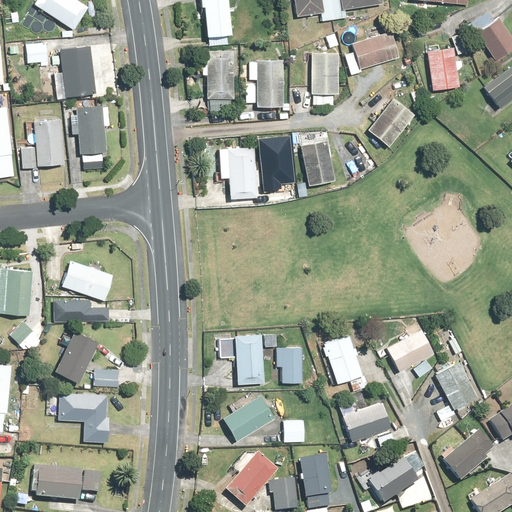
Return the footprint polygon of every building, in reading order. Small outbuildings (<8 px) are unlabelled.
[(78,0),(35,0),(33,4),(71,28),(86,4),(78,0)] [(96,0),(86,0),(91,27),(100,26),(96,0)] [(228,0),(199,0),(203,35),(225,32),(222,1),(228,0)] [(324,16),(321,0),(291,0),(295,21),(324,16)] [(381,0),(338,0),(340,8),(381,2),(381,0)] [(511,44),(511,41),(495,16),(471,32),(491,59),(511,44)] [(348,41),(356,67),(394,56),(386,30),(348,41)] [(334,32),(322,38),(325,46),(338,41),(334,32)] [(460,33),(449,37),(456,54),(467,50),(460,33)] [(24,40),(26,60),(41,59),(41,62),(48,62),(46,39),(24,40)] [(89,45),(57,49),(63,96),(94,92),(89,45)] [(450,46),(422,49),(427,87),(455,84),(450,46)] [(230,49),(202,49),(201,97),(229,97),(230,49)] [(336,53),(307,52),(306,91),(334,92),(336,53)] [(280,59),(251,58),(251,105),(280,105),(280,59)] [(493,108),(511,93),(511,60),(477,86),(493,108)] [(417,89),(408,92),(412,105),(421,102),(417,89)] [(384,146),(411,113),(389,96),(363,129),(384,146)] [(107,104),(74,106),(77,152),(105,150),(104,125),(108,124),(107,104)] [(6,105),(0,105),(0,176),(14,175),(6,105)] [(60,116),(31,119),(34,146),(19,147),(20,167),(63,164),(60,116)] [(259,141),(264,192),(281,190),(281,185),(294,184),(290,138),(259,141)] [(323,139),(296,143),(304,182),(330,177),(323,139)] [(252,195),(250,144),(222,145),(224,196),(252,195)] [(67,258),(58,284),(102,299),(111,273),(67,258)] [(0,311),(28,314),(32,270),(0,267),(0,311)] [(90,298),(53,299),(53,318),(108,318),(108,304),(90,304),(90,298)] [(34,347),(43,328),(38,323),(31,331),(21,321),(8,335),(21,348),(34,347)] [(417,328),(382,346),(394,369),(429,351),(417,328)] [(76,382),(97,342),(71,329),(51,369),(76,382)] [(257,333),(229,335),(232,381),(260,380),(257,333)] [(273,333),(262,333),(262,346),(273,346),(273,333)] [(346,333),(319,341),(331,384),(358,376),(346,333)] [(454,336),(447,339),(454,353),(460,351),(454,336)] [(298,381),(298,346),(274,346),(274,366),(278,366),(277,381),(298,381)] [(425,359),(411,368),(417,377),(431,368),(425,359)] [(456,360),(431,372),(448,407),(473,395),(456,360)] [(5,411),(9,364),(0,363),(0,430),(1,430),(3,411),(5,411)] [(92,368),(92,385),(117,386),(117,369),(92,368)] [(363,376),(348,381),(352,390),(366,385),(363,376)] [(105,394),(57,391),(55,418),(82,420),(81,440),(105,441),(106,416),(104,416),(105,394)] [(231,440),(270,417),(256,394),(217,416),(231,440)] [(510,436),(511,434),(511,401),(484,420),(497,440),(508,433),(510,436)] [(337,414),(346,440),(385,427),(377,402),(337,414)] [(303,420),(281,420),(281,442),(302,442),(303,420)] [(474,429),(437,459),(456,482),(484,458),(481,455),(489,448),(474,429)] [(389,431),(374,436),(379,448),(394,443),(389,431)] [(240,506),(273,469),(253,451),(219,488),(240,506)] [(322,455),(294,459),(300,498),(328,493),(322,455)] [(379,503),(414,481),(399,458),(364,480),(379,503)] [(34,492),(33,496),(77,500),(78,490),(101,492),(103,472),(31,465),(28,491),(34,492)] [(511,496),(511,483),(506,474),(466,499),(473,511),(496,511),(510,503),(508,499),(511,496)] [(292,478),(266,482),(267,493),(271,493),(273,511),(296,508),(292,478)]
